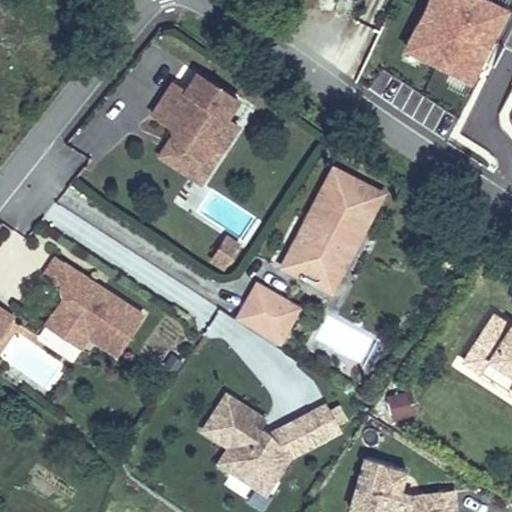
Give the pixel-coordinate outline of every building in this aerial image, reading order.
[(475,40),(499,61),(511,43),(511,0),(504,0),(499,11),(496,11),(475,40)] [(207,152),(223,149),(236,128),(224,120),(235,102),(194,76),(183,94),(170,86),(150,117),(170,130),(172,138),(175,153),(168,165),(190,179),(207,152)] [(168,165),(175,153),(172,138),(158,159),(168,165)] [(199,185),(223,149),(207,152),(190,179),(199,185)] [(336,172),(333,171),(304,223),(311,227),(316,220),(311,217),(336,172)] [(349,180),(336,172),(311,217),(316,220),(311,227),(304,223),(282,264),(297,272),(295,275),(310,283),(311,280),(327,289),(349,248),(338,242),(342,234),(349,238),(373,193),(360,185),(361,183),(350,177),(349,180)] [(380,197),(373,193),(349,238),(342,234),(338,242),(349,248),(351,249),(380,197)] [(221,268),(235,246),(224,239),(210,261),(221,268)] [(45,277),(56,260),(52,257),(41,274),(45,277)] [(92,284),(56,260),(45,277),(65,290),(41,324),(59,337),(65,328),(69,327),(84,338),(111,356),(139,317),(100,290),(96,295),(88,289),(92,284)] [(100,290),(92,284),(88,289),(96,295),(100,290)] [(254,287),(234,318),(273,344),(294,313),(254,287)] [(0,328),(9,317),(1,311),(0,312),(0,328)] [(511,333),(490,319),(459,364),(476,376),(485,363),(494,350),(508,360),(499,373),(511,381),(511,389),(507,397),(511,400),(511,333)] [(77,348),(84,338),(69,327),(65,328),(59,337),(77,348)] [(494,350),(485,363),(499,373),(508,360),(494,350)] [(412,388),(386,393),(391,418),(417,414),(412,388)] [(290,454),(276,426),(263,432),(261,436),(252,430),(255,426),(260,419),(220,392),(196,428),(222,446),(235,454),(224,470),(250,488),(262,470),(270,476),(284,457),(290,454)] [(321,404),(303,413),(317,440),(335,431),(321,404)] [(317,440),(303,413),(276,426),(290,454),(317,440)] [(263,432),(255,426),(252,430),(261,436),(263,432)] [(235,454),(222,446),(211,462),(224,470),(235,454)] [(399,472),(358,459),(342,509),(349,511),(447,511),(446,494),(406,498),(392,493),(399,472)] [(270,476),(262,470),(250,488),(259,493),(270,476)]
